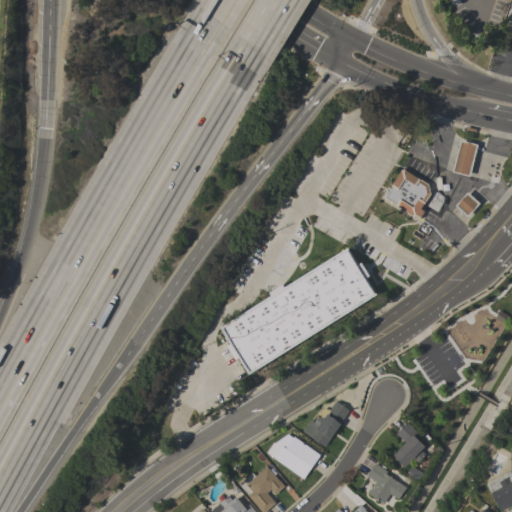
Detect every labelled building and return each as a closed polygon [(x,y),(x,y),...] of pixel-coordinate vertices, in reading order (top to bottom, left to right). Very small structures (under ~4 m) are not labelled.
[(469,176),(451,171),(459,140),(476,144),(469,176)] [(392,186),(391,186),(401,169),(402,170),(402,169),(419,179),(428,184),(430,194),(425,202),(424,202),(420,209),(423,211),(419,218),(414,215),(413,217),(395,205),(396,204),(385,197),(392,186)] [(479,203),(467,216),(455,205),(466,192),(479,203)] [(347,247),(376,294),(248,374),(219,327),(347,247)] [(310,420),(313,422),(315,420),(314,419),(322,407),(329,410),(335,401),(349,410),(324,447),(302,431),(310,420)] [(392,455),(405,442),(395,433),(406,422),(418,433),(414,436),(424,446),(421,450),(425,454),(417,462),(413,458),(404,467),(392,455)] [(274,457),(267,452),(275,443),(274,443),(287,434),(292,438),(293,436),(319,455),(302,478),(273,458),(274,457)] [(398,499),(389,494),(383,504),(367,493),(375,481),(366,475),(374,463),(387,471),(385,473),(406,487),(398,499)] [(279,482),(280,481),(284,486),(274,494),(270,489),(267,493),(275,503),(265,511),(261,511),(247,495),(248,495),(240,485),(243,482),(242,480),(251,472),(254,476),(266,466),(279,482)] [(422,473),(417,482),(405,474),(411,466),(422,473)] [(509,472),(511,472),(511,504),(500,510),(486,483),(506,473),(509,472)] [(244,507),(248,504),(255,511),(211,511),(210,511),(219,503),(218,503),(227,495),(231,500),(235,496),(244,507)]
